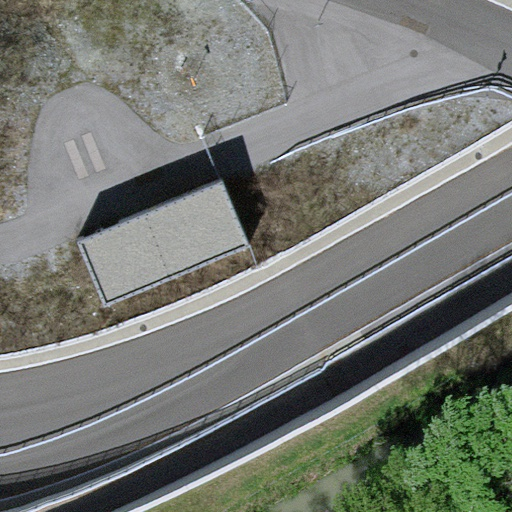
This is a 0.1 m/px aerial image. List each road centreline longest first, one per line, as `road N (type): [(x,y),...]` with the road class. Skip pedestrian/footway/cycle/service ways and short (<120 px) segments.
road 1 (motorway): [(511,213),(193,382)]
road 2 (motorway): [(0,451),(193,382)]
road 3 (motorway): [(193,382),(0,417)]
